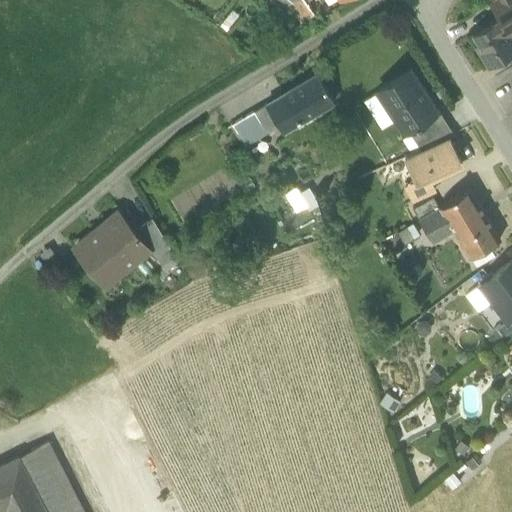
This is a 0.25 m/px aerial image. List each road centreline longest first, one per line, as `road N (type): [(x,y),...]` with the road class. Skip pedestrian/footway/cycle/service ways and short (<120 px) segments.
road 1 (residential): [(381,0),(169,130),(0,279)]
road 2 (residential): [(426,19),(511,157)]
